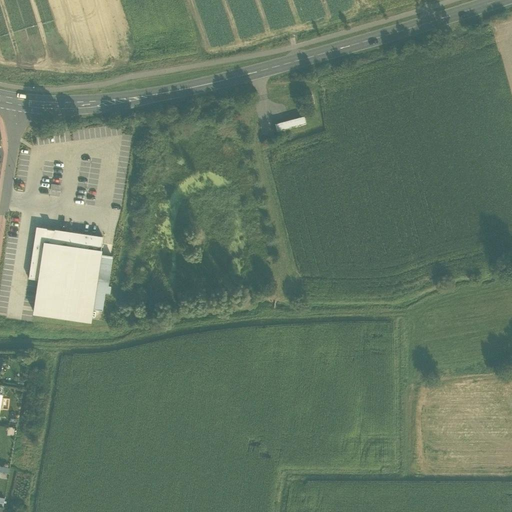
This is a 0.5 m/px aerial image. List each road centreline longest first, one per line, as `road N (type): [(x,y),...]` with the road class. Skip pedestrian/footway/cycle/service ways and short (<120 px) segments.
road 1 (secondary): [(499,0),(177,90),(105,103),(18,102)]
road 2 (residential): [(18,102),(0,226)]
